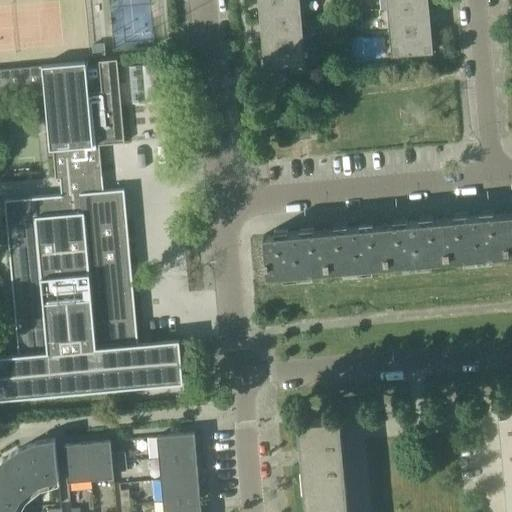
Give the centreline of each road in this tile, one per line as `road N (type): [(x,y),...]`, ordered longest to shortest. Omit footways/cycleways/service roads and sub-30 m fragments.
road 1 (residential): [(223,200),(494,175)]
road 2 (residential): [(241,367),(511,347)]
road 3 (unknown): [(228,245),(136,255),(126,268),(125,297),(143,325),(207,318),(237,327)]
road 4 (residential): [(223,200),(205,0)]
road 5 (residential): [(494,175),(476,0)]
road 6 (residential): [(241,367),(223,200)]
road 7 (residential): [(254,511),(241,367)]
